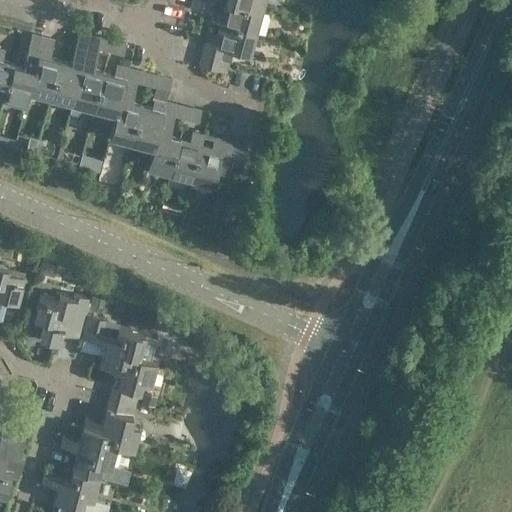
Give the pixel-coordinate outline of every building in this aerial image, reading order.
[(192,0),(191,7),(201,9),(203,0),(192,0)] [(210,21),(221,24),(221,23),(256,32),(262,10),(226,0),(223,12),(213,9),(210,21)] [(226,0),(262,10),(264,0),(226,0)] [(202,53),(229,61),(232,50),(250,55),(256,32),(221,23),(221,24),(218,34),(208,31),(202,53)] [(59,59),(50,94),(71,99),(89,33),(78,30),(72,53),(73,53),(71,62),(59,59)] [(11,61),(2,96),(25,102),(29,88),(28,88),(39,44),(41,35),(30,33),(24,56),(26,57),(24,64),(11,61)] [(71,99),(93,105),(102,70),(93,67),(95,59),(96,59),(102,36),(89,33),(71,99)] [(28,88),(29,88),(50,94),(59,59),(48,56),(50,47),(52,48),(54,39),(41,35),(39,44),(28,88)] [(126,42),(115,40),(112,50),(123,53),(126,42)] [(4,49),(0,48),(0,95),(2,96),(11,61),(1,58),(4,49)] [(202,53),(199,64),(226,71),(229,61),(202,53)] [(115,112),(127,66),(117,64),(115,73),(102,70),(93,105),(115,111),(114,111),(115,112)] [(109,133),(132,139),(141,104),(131,101),(133,93),(134,93),(140,69),(127,66),(115,112),(114,111),(109,133)] [(141,104),(132,139),(152,144),(153,145),(165,100),(171,77),(164,75),(161,86),(159,85),(153,107),(141,104)] [(178,103),(165,100),(153,145),(152,144),(146,167),(170,173),(179,138),(168,135),(171,126),(172,126),(178,103)] [(202,110),(191,107),(188,117),(199,120),(202,110)] [(170,173),(191,179),(201,143),(202,143),(205,134),(193,131),(191,141),(179,138),(170,173)] [(38,138),(30,136),(26,150),(34,152),(38,138)] [(201,143),(191,179),(215,185),(219,167),(228,169),(236,142),(216,137),(213,146),(202,143),(201,143)] [(248,145),(236,142),(228,169),(241,173),(248,145)] [(0,315),(1,315),(5,298),(17,301),(25,271),(0,264),(0,315)] [(79,336),(85,313),(83,312),(87,297),(76,294),(75,297),(58,293),(57,296),(40,292),(33,318),(45,321),(40,339),(59,344),(63,332),(79,336)] [(105,343),(101,356),(127,363),(129,354),(139,356),(145,334),(117,326),(115,335),(101,332),(105,318),(85,313),(79,336),(105,343)] [(116,370),(109,396),(135,403),(141,381),(150,383),(156,360),(139,356),(129,354),(127,363),(101,356),(99,365),(116,370)] [(85,416),(82,425),(109,432),(106,442),(115,444),(133,449),(139,425),(130,423),(135,403),(109,396),(103,420),(85,416)] [(109,432),(82,425),(79,438),(62,433),(60,443),(77,447),(71,468),(98,475),(101,464),(109,467),(115,444),(106,442),(109,432)] [(0,435),(0,493),(4,495),(10,472),(18,474),(24,455),(20,454),(25,435),(2,429),(0,435)] [(58,484),(51,511),(53,511),(77,511),(79,508),(81,508),(84,497),(92,499),(98,475),(71,468),(69,476),(44,469),(41,480),(58,484)]
